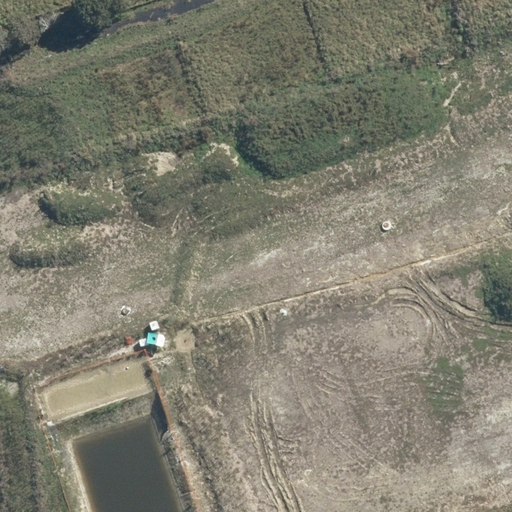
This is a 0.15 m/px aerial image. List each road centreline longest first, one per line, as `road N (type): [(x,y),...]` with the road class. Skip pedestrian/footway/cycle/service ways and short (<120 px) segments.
road 1 (residential): [(0,281),(511,113)]
road 2 (unknown): [(395,511),(381,158)]
